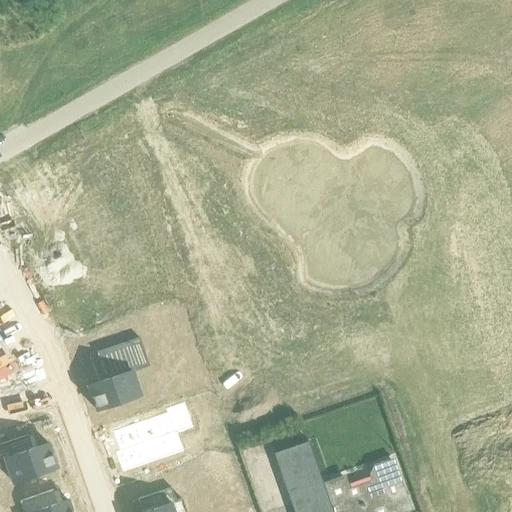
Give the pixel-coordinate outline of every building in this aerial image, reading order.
[(66,286),(60,288),(76,331),(105,319),(93,286),(102,282),(94,259),(61,272),(66,286)] [(106,380),(88,386),(96,411),(140,396),(132,372),(149,366),(139,338),(97,353),(106,380)] [(165,409),(167,413),(113,432),(119,451),(115,452),(123,473),(183,452),(177,433),(193,428),(185,402),(165,409)] [(28,435),(0,445),(0,467),(7,465),(13,483),(57,468),(48,443),(32,449),(28,435)] [(309,441),(273,453),(293,511),(345,511),(350,510),(350,511),(400,511),(409,509),(392,459),(373,466),(369,475),(371,481),(351,488),(348,478),(324,486),(309,441)] [(142,511),(186,511),(182,499),(176,502),(172,488),(138,500),(142,511)] [(23,511),(71,511),(68,500),(58,504),(53,490),(20,502),(23,511)]
